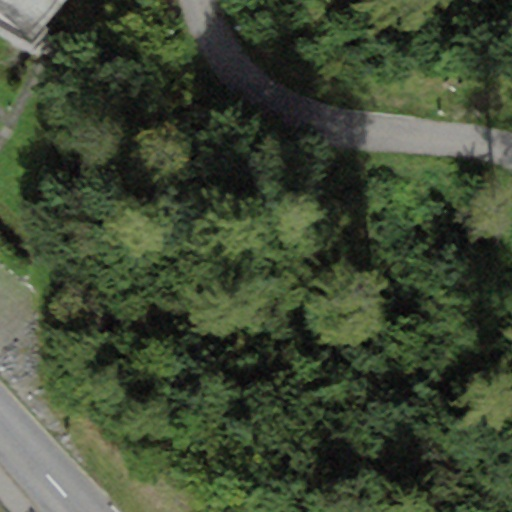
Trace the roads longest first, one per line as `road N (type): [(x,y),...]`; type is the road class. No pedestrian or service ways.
road 1 (residential): [(511,151),(358,130),(288,108),(218,50),(196,0)]
road 2 (tertiary): [(0,423),(81,511)]
